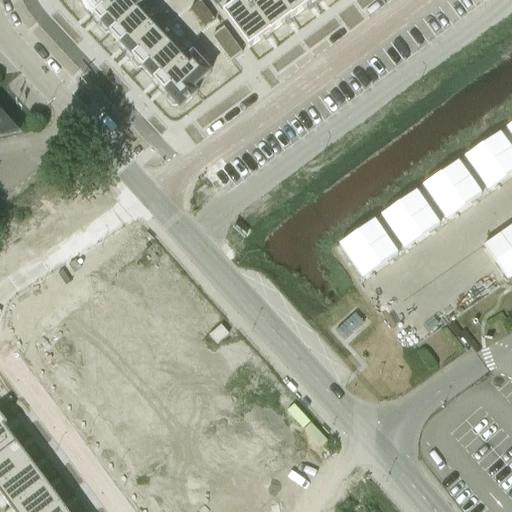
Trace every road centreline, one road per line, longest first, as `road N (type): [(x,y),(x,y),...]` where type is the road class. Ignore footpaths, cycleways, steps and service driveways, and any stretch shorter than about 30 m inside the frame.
road 1 (unclassified): [(369,438),(148,192)]
road 2 (residential): [(176,172),(407,0)]
road 3 (residential): [(176,172),(29,0)]
road 4 (residential): [(122,511),(0,341)]
road 5 (residential): [(148,192),(0,295)]
